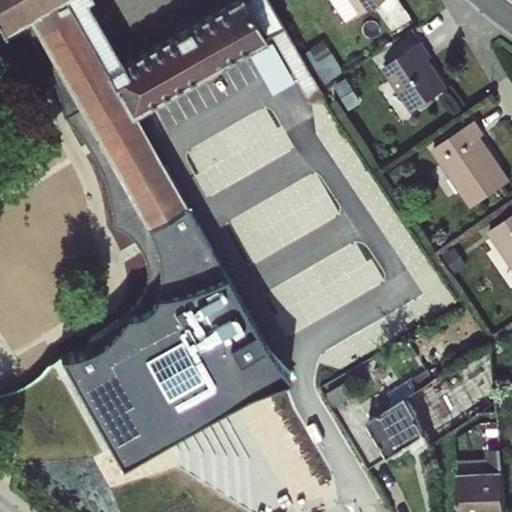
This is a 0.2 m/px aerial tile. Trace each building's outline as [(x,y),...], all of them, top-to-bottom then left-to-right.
[(148,224),(183,206),(136,109),(271,34),(310,99),(322,91),(271,0),(241,0),(127,61),(87,2),(89,0),(0,0),(0,28),(28,15),(148,224)] [(348,0),(357,12),(375,0),(348,0)] [(432,57),(421,41),(382,67),(412,111),(448,87),(429,59),(432,57)] [(485,133),(476,119),(430,150),(470,209),(511,181),(482,136),(485,133)] [(124,462),(281,368),(183,206),(148,224),(160,262),(157,301),(61,358),(124,462)] [(511,214),(486,232),(511,269),(511,214)] [(366,315),(397,299),(378,263),(347,279),(366,315)] [(367,422),(388,458),(407,447),(413,454),(428,443),(430,446),(482,413),(497,412),(491,344),(367,422)] [(505,511),(503,471),(456,474),(460,511),(505,511)]
